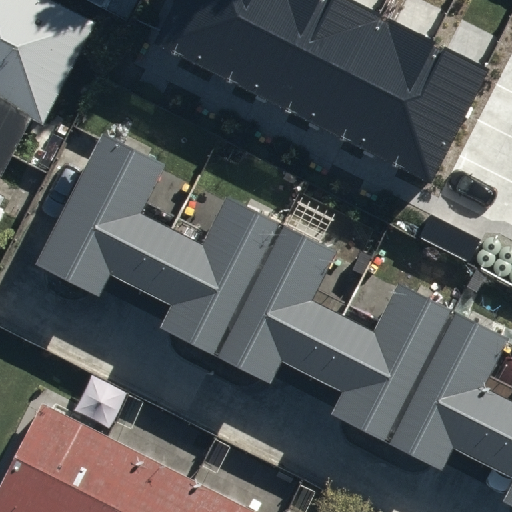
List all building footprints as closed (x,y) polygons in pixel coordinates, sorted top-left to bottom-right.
[(97,20),(55,0),(0,0),(0,212),(7,199),(0,195),(0,182),(33,118),(45,124),(97,20)] [(122,0),(91,0),(116,13),(122,0)] [(348,0),(179,0),(157,45),(431,183),(488,70),(348,0)] [(106,148),(43,275),(107,307),(116,289),(177,319),(167,341),(275,395),(286,373),(347,404),(336,426),(446,481),(457,458),(511,485),(511,496),(506,509),(510,511),(511,511),(511,410),(484,396),(508,348),(403,296),(380,343),(315,311),(340,260),(230,206),(205,257),(146,227),(170,180),(106,148)] [(0,490),(0,511),(253,511),(42,407),(0,490)]
